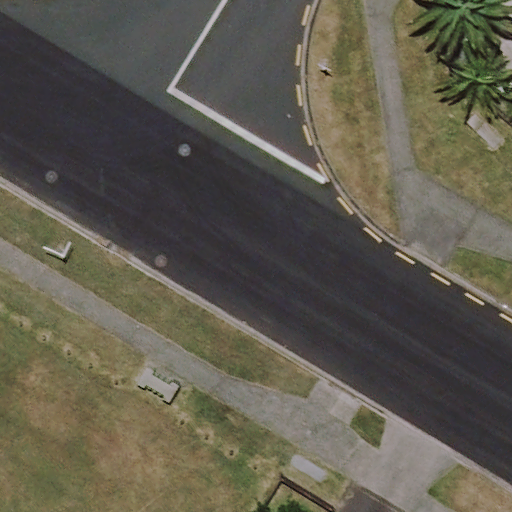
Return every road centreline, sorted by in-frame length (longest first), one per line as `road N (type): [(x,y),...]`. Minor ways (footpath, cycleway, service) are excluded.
road 1 (residential): [(511,400),(126,163)]
road 2 (residential): [(126,163),(227,0)]
road 3 (residential): [(126,163),(0,90)]
